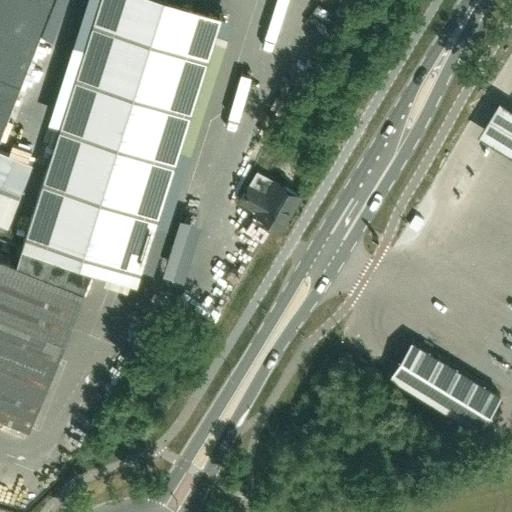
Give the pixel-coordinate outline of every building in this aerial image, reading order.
[(0,0),(0,74),(21,83),(41,31),(53,0),(0,0)] [(181,0),(98,0),(22,244),(91,266),(136,281),(221,12),(181,0)] [(0,136),(1,137),(21,83),(0,74),(0,136)] [(511,107),(497,99),(476,134),(499,148),(511,155),(511,107)] [(0,219),(12,223),(32,158),(0,147),(0,219)] [(300,197),(259,172),(241,202),(258,212),(257,213),(281,228),(300,197)] [(189,275),(205,219),(184,213),(168,268),(189,275)] [(0,257),(0,417),(30,429),(91,266),(22,244),(16,264),(0,257)] [(411,340),(390,374),(479,428),(499,394),(411,340)]
